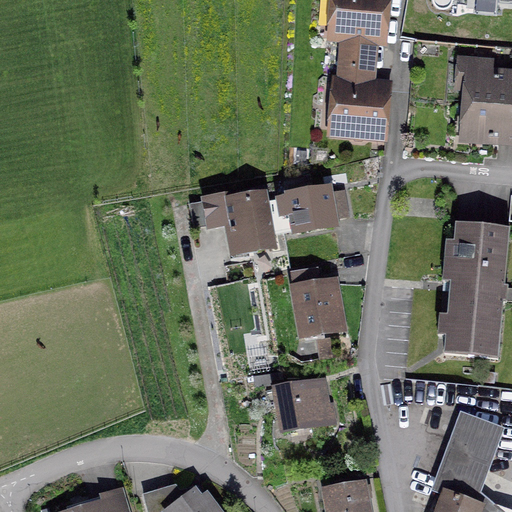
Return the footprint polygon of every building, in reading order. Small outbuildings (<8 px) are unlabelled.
[(342,48),(339,71),(378,75),(380,52),(388,53),(393,0),(334,0),(330,46),(342,48)] [(375,97),(378,75),(339,71),(332,141),(388,147),(393,99),(375,97)] [(464,106),(511,111),(511,76),(469,71),(464,106)] [(511,149),(511,111),(464,106),(460,143),(511,149)] [(344,190),(286,202),(294,241),(352,229),(344,190)] [(276,258),(266,192),(205,200),(210,235),(229,232),(234,264),(276,258)] [(511,234),(459,230),(448,361),(511,366),(511,234)] [(341,282),(292,291),(303,346),(352,337),(341,282)] [(329,383),(276,393),(284,438),(338,427),(329,383)] [(501,439),(463,423),(434,495),(448,501),(443,511),(500,511),(479,498),(501,439)] [(372,511),(367,486),(324,494),(327,511),(372,511)] [(218,511),(202,491),(175,511),(218,511)] [(132,511),(128,498),(84,511),(132,511)]
